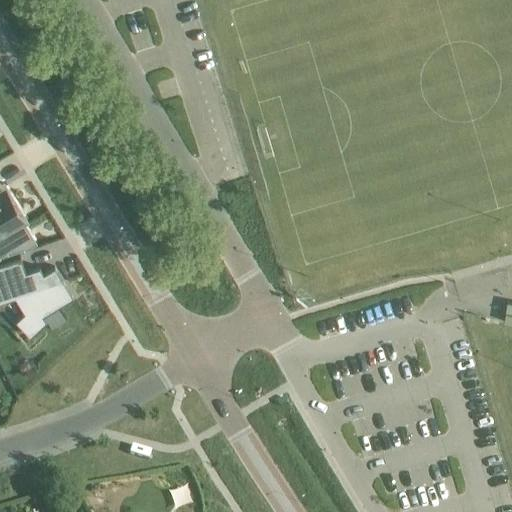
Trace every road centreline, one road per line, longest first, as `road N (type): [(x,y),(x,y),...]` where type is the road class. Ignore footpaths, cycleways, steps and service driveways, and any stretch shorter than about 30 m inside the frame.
road 1 (unclassified): [(195,359),(270,314),(79,0)]
road 2 (tertiary): [(195,359),(0,41)]
road 3 (residential): [(0,451),(74,427),(195,359)]
road 4 (tertiary): [(289,511),(195,359)]
